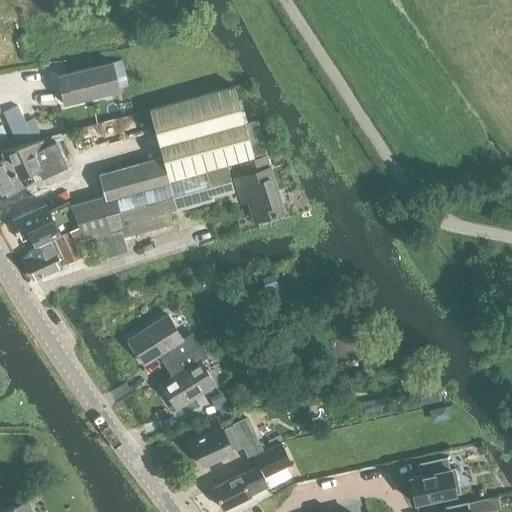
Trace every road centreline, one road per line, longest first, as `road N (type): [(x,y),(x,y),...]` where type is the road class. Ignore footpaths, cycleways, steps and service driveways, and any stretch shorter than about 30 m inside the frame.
road 1 (tertiary): [(171,511),(0,262)]
road 2 (residential): [(288,511),(297,502),(369,483),(384,486),(406,511)]
